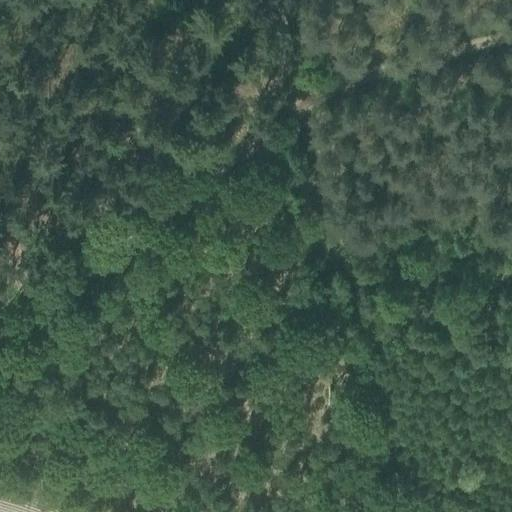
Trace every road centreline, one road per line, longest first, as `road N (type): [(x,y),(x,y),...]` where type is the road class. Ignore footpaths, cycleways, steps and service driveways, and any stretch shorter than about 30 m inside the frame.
road 1 (track): [(0,345),(295,101),(511,45)]
road 2 (track): [(269,0),(392,511)]
road 3 (track): [(145,511),(0,436)]
